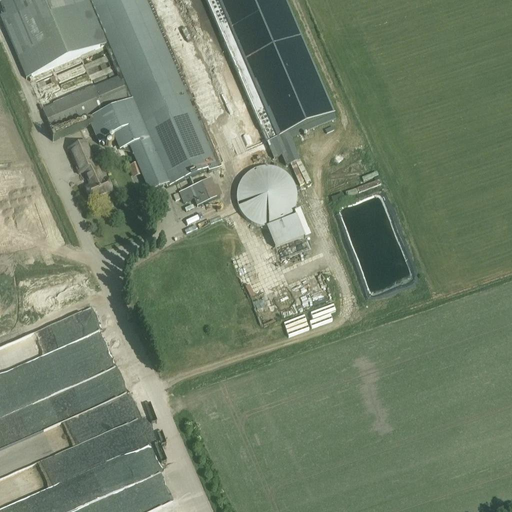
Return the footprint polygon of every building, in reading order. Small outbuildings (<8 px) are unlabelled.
[(101,142),(113,136),(119,151),(130,147),(149,193),(168,185),(169,188),(266,147),(267,150),(273,147),(270,139),(265,141),(205,0),(14,0),(22,16),(5,23),(53,134),(91,118),(101,142)] [(282,0),(216,0),(277,142),(333,118),(282,0)] [(94,169),(83,144),(68,150),(79,175),(84,173),(89,186),(85,188),(92,203),(113,194),(107,179),(103,181),(98,167),(94,169)] [(300,156),(294,158),(297,172),(303,170),(300,156)] [(343,177),(352,168),(348,163),(338,172),(343,177)] [(268,169),(266,169),(264,169),(262,169),(260,169),(258,170),(255,171),(253,172),(251,173),(250,174),(248,175),(246,176),(245,178),(243,179),(242,181),(241,183),(240,184),(239,186),(238,188),(238,190),(237,192),(237,194),(237,195),(236,197),(236,199),(237,202),(237,204),(237,206),(238,208),(239,210),(239,212),(240,213),(242,215),(243,218),(245,219),(246,221),(249,223),(251,224),(252,225),(255,226),(257,227),(259,227),(261,228),(263,228),(265,228),(267,228),(270,228),(274,227),(275,227),(277,227),(278,226),(280,225),(282,224),(284,223),(286,221),(287,220),(289,218),(290,217),(291,215),(292,213),(293,212),(294,210),(295,208),(295,206),(296,204),(296,202),(296,201),(296,198),(296,196),(296,194),(296,192),(295,190),(294,188),(294,187),(293,185),(292,184),(291,182),(290,180),(289,178),(288,178),(286,176),(285,175),(283,174),(281,173),(279,172),(278,171),(276,170),(275,170),(273,169),(270,169),(268,169)] [(211,179),(178,193),(183,205),(194,200),(197,207),(223,196),(218,186),(215,187),(211,179)] [(249,253),(236,259),(252,297),(265,292),(249,253)] [(219,258),(213,260),(211,254),(197,259),(206,280),(216,276),(214,272),(224,268),(219,258)] [(22,420),(16,421),(18,432),(33,429),(32,423),(35,423),(33,411),(21,413),(22,420)] [(46,434),(0,451),(0,504),(3,503),(19,497),(11,476),(55,459),(46,434)]
